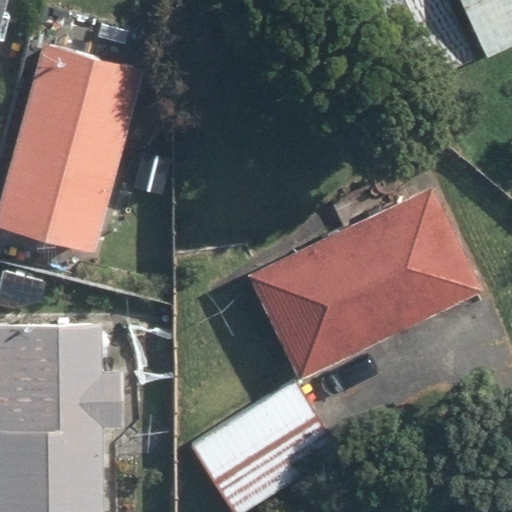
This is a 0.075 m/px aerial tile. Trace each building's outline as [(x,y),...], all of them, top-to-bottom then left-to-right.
[(0,0),(0,55),(14,0),(0,0)] [(477,50),(455,0),(374,0),(409,80),(477,50)] [(511,0),(481,0),(502,43),(511,37),(511,0)] [(150,53),(46,29),(2,215),(106,239),(150,53)] [(439,177),(254,267),(306,374),(491,284),(439,177)] [(128,363),(106,363),(107,318),(29,318),(0,317),(0,511),(105,511),(106,419),(128,419),(128,363)] [(193,444),(237,511),(252,511),(338,457),(289,382),(193,444)]
